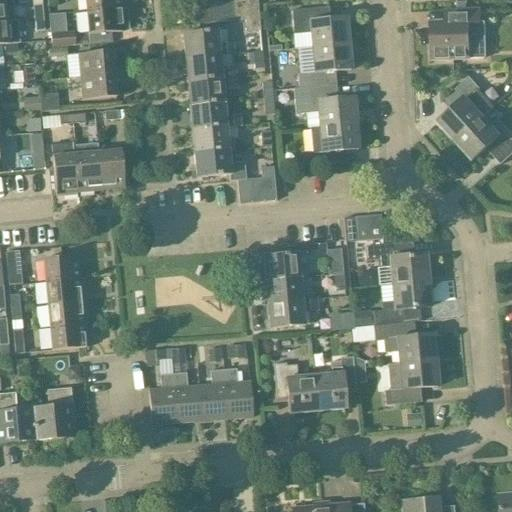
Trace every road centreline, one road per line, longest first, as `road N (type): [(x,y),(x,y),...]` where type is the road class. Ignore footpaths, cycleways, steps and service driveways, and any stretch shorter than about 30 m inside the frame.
road 1 (residential): [(142,475),(450,450),(489,426)]
road 2 (residential): [(151,225),(369,206),(401,186)]
road 3 (residential): [(401,186),(384,0)]
road 4 (residential): [(489,426),(473,256)]
road 5 (residential): [(0,486),(142,475)]
